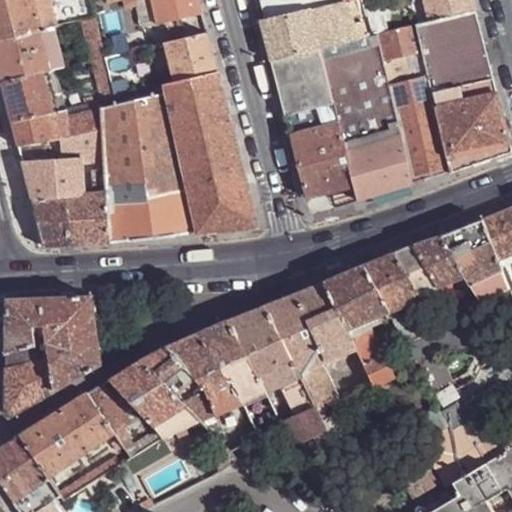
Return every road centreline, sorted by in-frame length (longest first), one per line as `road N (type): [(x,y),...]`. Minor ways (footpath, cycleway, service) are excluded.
road 1 (tertiary): [(25,266),(297,245)]
road 2 (residential): [(231,0),(297,245)]
road 3 (tertiary): [(297,245),(368,230),(511,175)]
